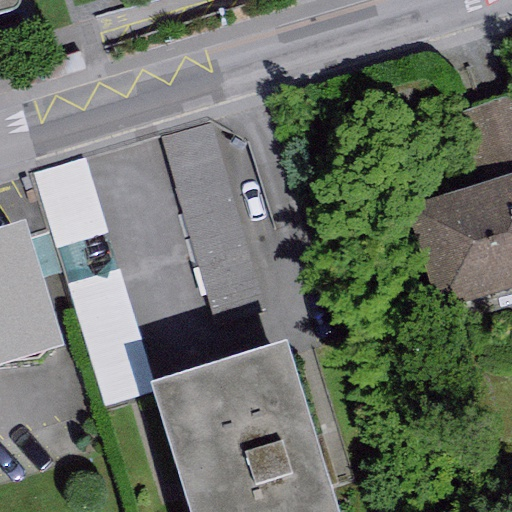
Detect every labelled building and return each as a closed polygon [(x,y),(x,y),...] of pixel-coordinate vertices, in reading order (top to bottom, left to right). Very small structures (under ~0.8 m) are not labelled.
[(511,101),(453,119),(476,193),(511,181),(511,101)] [(186,172),(229,156),(217,123),(174,139),(186,172)] [(119,401),(167,385),(88,156),(40,173),(119,401)] [(511,301),(511,181),(476,193),(400,217),(434,326),(511,301)] [(0,386),(62,367),(25,241),(0,248),(0,386)] [(227,346),(282,334),(264,255),(209,267),(227,346)] [(332,511),(284,354),(151,398),(184,511),(332,511)]
